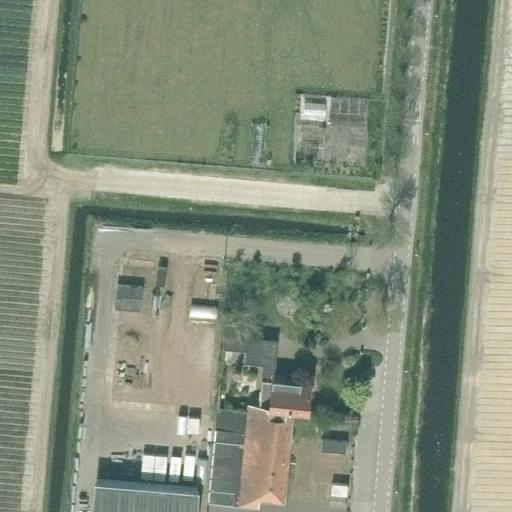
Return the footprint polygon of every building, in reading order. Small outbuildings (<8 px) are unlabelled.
[(138,271),(138,287),(128,287),(127,309),(145,310),(145,305),(165,306),(166,272),(138,271)] [(144,350),(145,336),(125,334),(124,347),(144,350)] [(277,340),(223,335),(222,349),(247,351),(245,363),(264,364),(260,405),(249,404),(248,411),(292,415),(292,409),(307,411),(309,383),(283,380),(284,375),(274,374),(277,340)] [(248,411),(217,408),(208,503),(257,508),(257,506),(252,505),(253,497),(257,497),(257,498),(258,498),(258,497),(283,500),(292,415),(248,411)] [(319,490),(349,492),(352,418),(322,416),(319,490)] [(193,511),(196,488),(96,480),(93,511),(193,511)]
